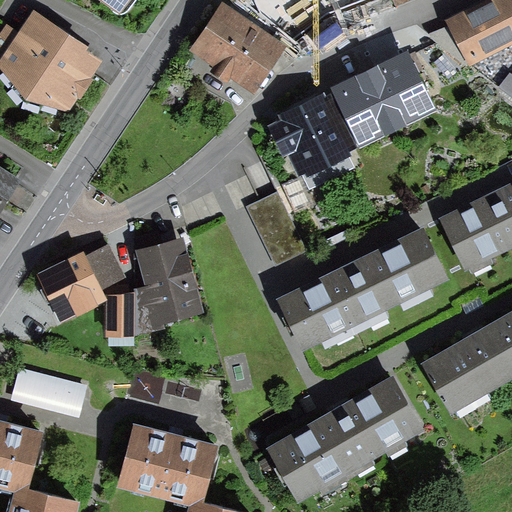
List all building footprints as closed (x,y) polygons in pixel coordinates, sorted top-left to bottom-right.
[(285,19),(286,17),(275,10),(281,0),(241,0),(252,7),(249,12),(287,43),(299,28),(285,19)] [(468,62),(469,62),(511,94),(511,0),(475,0),(445,15),(448,22),(430,31),(435,41),(465,63),(468,62)] [(232,70),(249,82),(279,36),(233,1),(201,49),(218,61),(213,68),(227,77),(232,70)] [(89,79),(84,76),(94,62),(65,42),(68,38),(35,16),(22,35),(7,25),(0,36),(0,55),(29,92),(66,104),(75,91),(79,93),(89,79)] [(177,55),(171,63),(181,69),(186,61),(177,55)] [(409,108),(405,100),(419,93),(402,57),(341,86),(359,122),(394,105),(397,113),(409,108)] [(278,123),(299,168),(344,146),(323,102),(278,123)] [(0,201),(14,179),(0,170),(0,201)] [(486,254),(511,241),(511,185),(445,219),(466,263),(468,263),(466,258),(484,249),(486,254)] [(273,195),(243,208),(268,261),(297,248),(273,195)] [(399,296),(443,274),(422,230),(282,298),(304,342),(349,320),(350,323),(400,298),(399,296)] [(142,253),(152,289),(134,294),(133,329),(162,322),(160,316),(195,306),(178,243),(158,249),(154,233),(134,238),(134,255),(142,253)] [(61,307),(97,289),(95,285),(115,275),(108,260),(114,257),(108,245),(82,257),(81,256),(44,274),(61,307)] [(109,332),(133,332),(133,329),(134,294),(110,297),(109,332)] [(511,370),(511,313),(427,363),(452,406),(453,405),(451,400),(467,391),(470,395),(511,370)] [(22,370),(14,398),(76,414),(83,385),(22,370)] [(381,440),(399,430),(402,434),(418,425),(392,378),(272,447),(299,493),(318,482),(316,478),(348,459),(351,464),(384,444),(381,440)] [(0,420),(0,481),(18,486),(24,488),(24,487),(39,430),(0,420)] [(135,424),(121,481),(199,501),(214,444),(135,424)] [(18,486),(11,511),(72,511),(75,500),(24,487),(24,488),(18,486)] [(193,499),(189,511),(243,511),(199,501),(193,499)]
